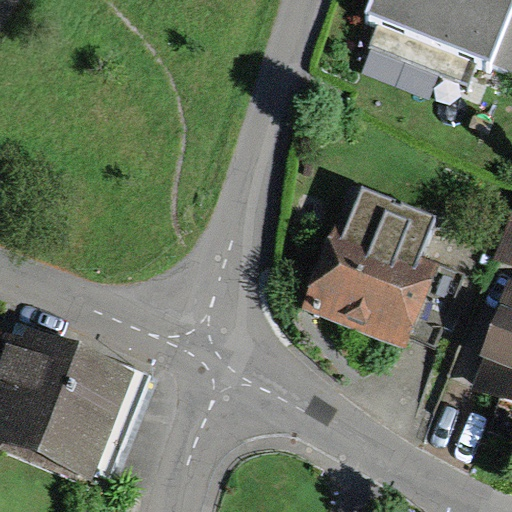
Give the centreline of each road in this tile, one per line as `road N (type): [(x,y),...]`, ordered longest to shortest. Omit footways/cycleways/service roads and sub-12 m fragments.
road 1 (residential): [(202,362),(294,0)]
road 2 (residential): [(475,511),(202,362)]
road 3 (residential): [(202,362),(0,276)]
road 4 (residential): [(173,511),(202,362)]
